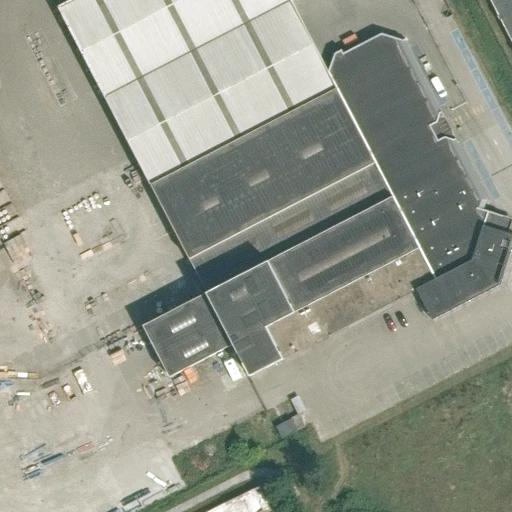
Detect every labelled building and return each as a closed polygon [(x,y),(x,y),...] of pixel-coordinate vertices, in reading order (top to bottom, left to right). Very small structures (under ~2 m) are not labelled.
[(337,53),(327,73),(291,1),(290,0),(73,0),(57,9),(207,293),(143,327),(170,379),(234,345),(250,377),(417,290),(433,320),(502,284),(511,252),(511,233),(499,230),(504,216),(483,209),(487,198),(457,142),(456,138),(460,140),(460,138),(456,136),(458,131),(450,116),(445,115),(446,110),(444,109),(443,113),(404,39),(384,32),(346,52),(344,49),(337,53)] [(511,0),(490,0),(511,41),(511,0)] [(148,218),(162,209),(145,179),(130,187),(148,218)] [(27,337),(7,346),(17,371),(37,363),(27,337)] [(293,420),(277,427),(282,439),(298,431),(293,420)] [(263,436),(249,444),(254,454),(269,446),(263,436)] [(135,456),(154,492),(181,477),(162,442),(135,456)]
